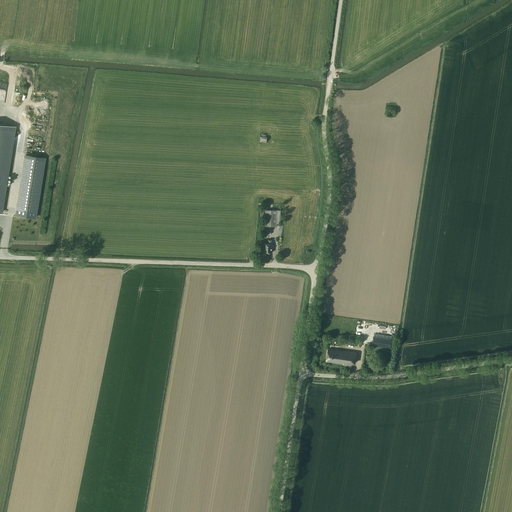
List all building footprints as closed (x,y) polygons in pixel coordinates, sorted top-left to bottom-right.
[(0,112),(0,119),(12,121),(13,115),(0,112)] [(0,212),(2,212),(5,190),(8,190),(8,187),(6,187),(15,127),(11,126),(0,124),(0,212)] [(35,218),(45,158),(43,158),(26,155),(16,215),(35,218)] [(271,210),(266,210),(265,218),(267,218),(267,222),(265,222),(265,234),(271,234),(271,226),(277,226),(277,210),(271,210)] [(373,337),(372,345),(391,348),(392,340),(384,339),(373,337)] [(352,352),(329,349),(327,361),(350,365),(352,352)]
